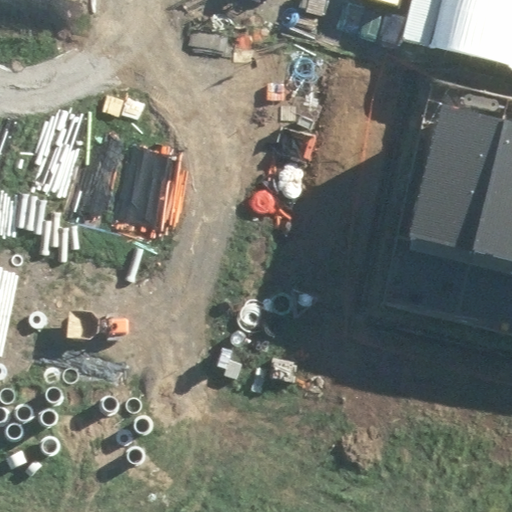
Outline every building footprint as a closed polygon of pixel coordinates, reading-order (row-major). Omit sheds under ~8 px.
[(294,0),(206,0),(204,19),(290,31),(294,0)] [(384,109),(284,84),(245,246),(346,270),(384,109)] [(511,120),(444,105),(408,239),(511,263),(511,120)] [(184,131),(15,109),(10,147),(0,145),(0,226),(161,262),(165,223),(171,223),(184,131)] [(144,285),(48,274),(40,348),(136,359),(144,285)] [(404,340),(256,314),(239,412),(387,438),(404,340)] [(297,436),(221,426),(214,482),(290,492),(297,436)] [(86,511),(90,476),(0,467),(0,511),(86,511)]
